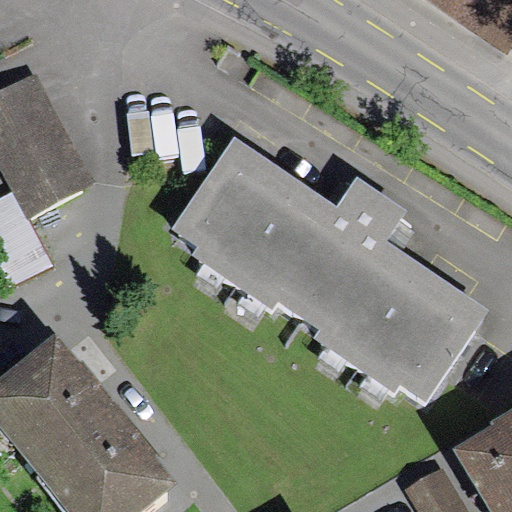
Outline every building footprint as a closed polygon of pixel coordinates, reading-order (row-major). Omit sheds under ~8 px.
[(453,0),(486,22),(500,0),(453,0)] [(32,80),(0,96),(0,187),(23,229),(92,192),(32,80)] [(236,136),(162,245),(411,414),(485,305),(236,136)] [(52,365),(0,406),(0,453),(47,511),(162,511),(167,508),(52,365)] [(511,511),(511,428),(456,461),(485,511),(511,511)] [(468,511),(444,472),(408,494),(418,511),(468,511)]
